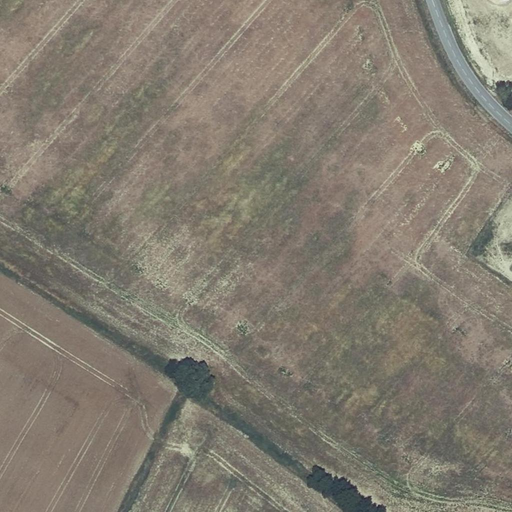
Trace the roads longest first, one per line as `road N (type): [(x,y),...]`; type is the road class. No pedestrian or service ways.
road 1 (tertiary): [(431,0),(468,79),(511,126)]
road 2 (track): [(182,388),(122,511)]
